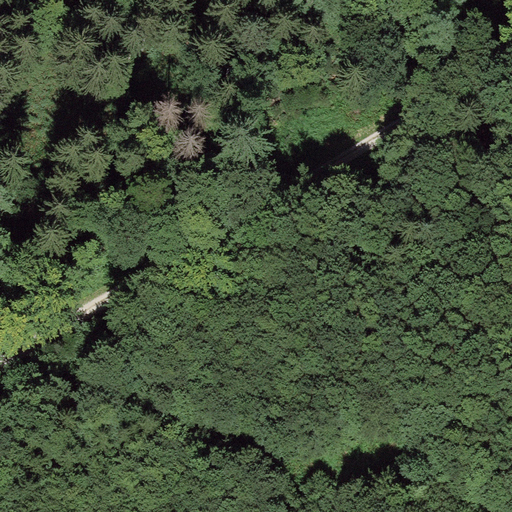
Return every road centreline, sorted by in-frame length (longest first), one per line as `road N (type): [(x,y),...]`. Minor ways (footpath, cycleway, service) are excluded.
road 1 (track): [(0,369),(511,50)]
road 2 (track): [(0,371),(457,511)]
